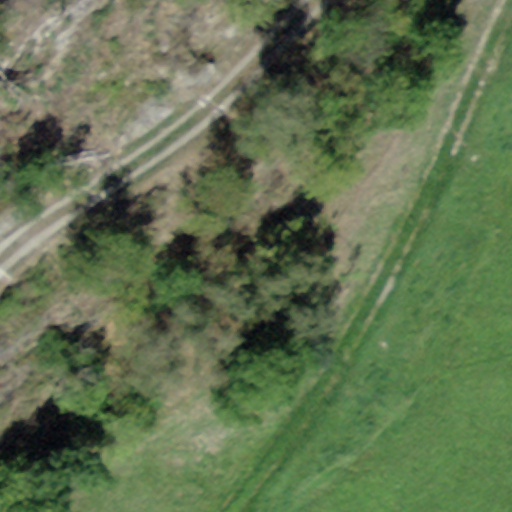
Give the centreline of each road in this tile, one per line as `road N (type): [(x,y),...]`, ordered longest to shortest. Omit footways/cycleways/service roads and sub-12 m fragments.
road 1 (track): [(497,0),(353,312),(223,511)]
road 2 (track): [(0,236),(203,91),(293,0)]
